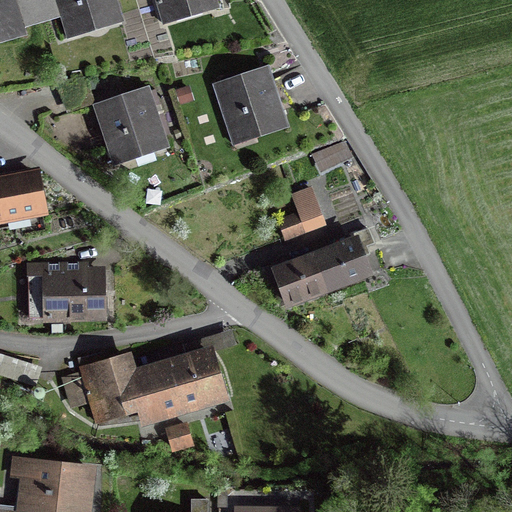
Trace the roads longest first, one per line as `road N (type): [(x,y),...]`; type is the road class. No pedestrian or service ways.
road 1 (residential): [(272,0),(429,261),(486,373),(492,427)]
road 2 (residential): [(246,309),(0,126)]
road 3 (residential): [(492,427),(432,417),(350,387),(246,309)]
road 4 (residential): [(246,309),(68,345),(0,339)]
